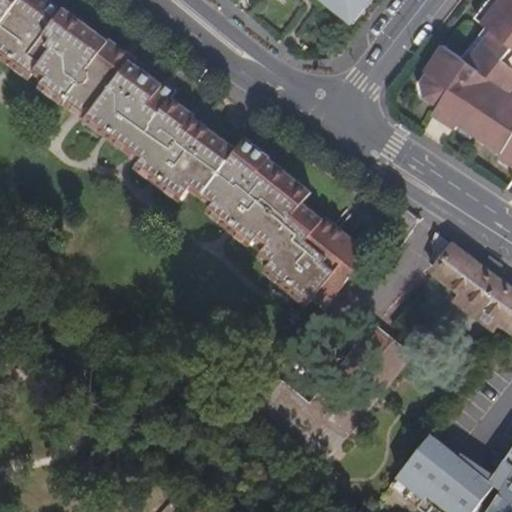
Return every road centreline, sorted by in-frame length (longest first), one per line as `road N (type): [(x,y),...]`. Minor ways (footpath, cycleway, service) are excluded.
road 1 (tertiary): [(511,240),(333,119)]
road 2 (tertiary): [(333,119),(180,0)]
road 3 (tertiary): [(333,119),(424,0)]
